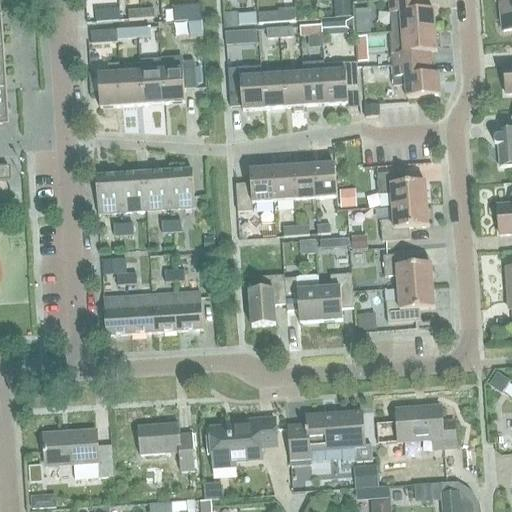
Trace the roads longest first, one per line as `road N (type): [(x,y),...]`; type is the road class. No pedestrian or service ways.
road 1 (residential): [(80,372),(241,363),(271,378),(467,361),(454,130)]
road 2 (residential): [(454,130),(354,129),(228,149),(66,142)]
road 3 (residential): [(80,372),(66,142)]
road 4 (residential): [(66,142),(57,0)]
road 5 (residential): [(10,511),(0,376)]
road 6 (residential): [(466,0),(472,85),(454,130)]
